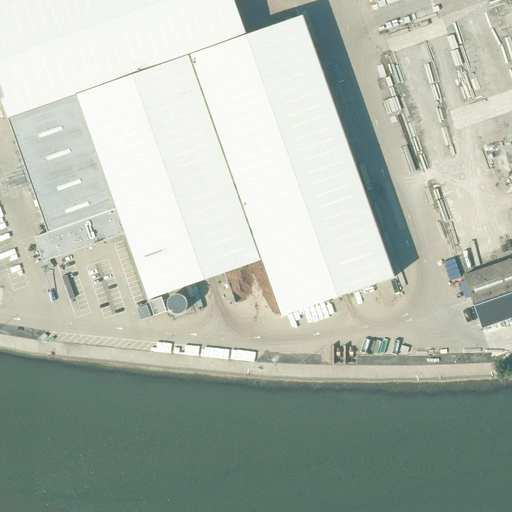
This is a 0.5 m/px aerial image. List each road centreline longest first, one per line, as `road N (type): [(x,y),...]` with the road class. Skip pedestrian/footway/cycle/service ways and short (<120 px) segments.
road 1 (unknown): [(140,329),(336,327),(392,310),(420,289)]
road 2 (unknown): [(325,37),(364,103),(420,250),(420,289)]
road 3 (unknown): [(49,319),(8,193)]
